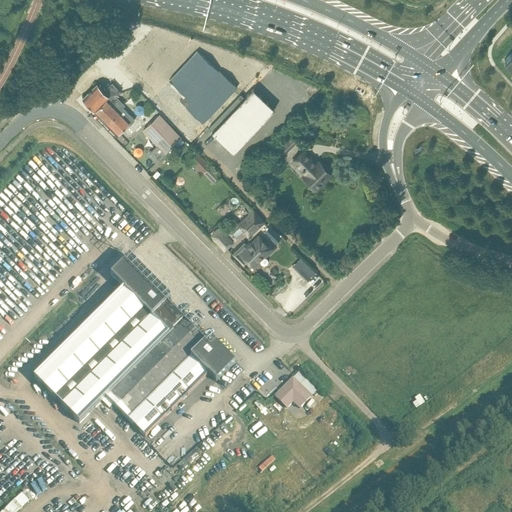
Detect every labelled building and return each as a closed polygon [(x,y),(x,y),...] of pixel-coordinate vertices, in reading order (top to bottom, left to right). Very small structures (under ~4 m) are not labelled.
[(170,84),(183,97),(180,100),(208,127),(242,91),(219,70),(219,71),(197,50),(169,80),(172,82),(170,84)] [(102,102),(103,102),(110,95),(111,95),(114,94),(121,91),(112,83),(103,91),(96,84),(83,97),(95,109),(102,102)] [(241,94),(208,128),(211,131),(211,132),(234,154),(268,116),(275,108),(253,88),(244,98),(241,94)] [(117,97),(114,94),(111,95),(110,95),(103,102),(103,103),(96,110),(119,133),(128,124),(129,125),(135,120),(123,108),(118,112),(107,101),(117,97)] [(181,137),(160,114),(144,129),(158,144),(148,154),(156,162),(167,152),(166,151),(181,137)] [(298,140),(290,133),(275,148),(283,155),(298,140)] [(187,154),(191,158),(190,160),(213,182),(220,174),(212,165),(198,152),(197,153),(193,149),(187,154)] [(297,157),(293,161),(306,174),(304,176),(316,189),(325,180),(324,180),(324,181),(321,178),(328,171),(330,174),(331,175),(331,174),(319,161),(315,164),(310,159),(312,158),(304,150),(297,157)] [(263,224),(252,211),(242,220),(253,233),(263,224)] [(243,241),(231,253),(243,266),(249,260),(254,265),(265,255),(266,256),(274,248),(268,241),(267,242),(260,235),(248,247),(243,241)] [(307,281),(316,271),(300,256),(291,266),(307,281)] [(124,289),(34,378),(80,423),(106,397),(146,437),(209,375),(216,382),(235,363),(210,337),(207,340),(168,301),(171,298),(130,257),(111,275),(124,289)] [(293,403),(300,409),(311,397),(293,379),(274,397),(287,409),(293,403)] [(412,401),(417,409),(425,402),(420,395),(412,401)] [(262,472),(276,460),(272,456),(258,468),(262,472)] [(1,511),(19,511),(33,499),(25,490),(1,511)]
